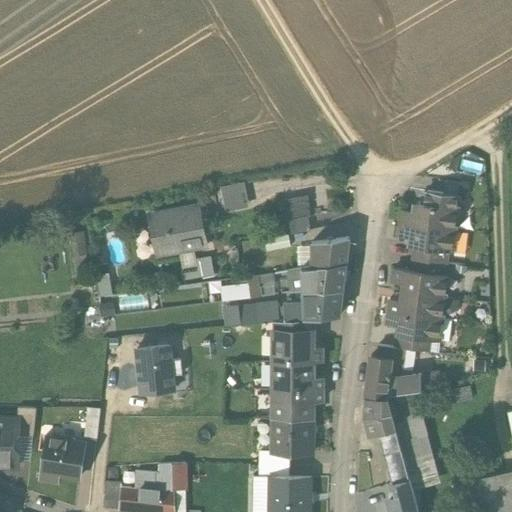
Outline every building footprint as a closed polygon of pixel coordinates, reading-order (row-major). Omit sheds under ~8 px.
[(244,183),(221,187),(226,213),(249,208),(244,183)] [(458,197),(426,193),(424,205),(456,209),(458,197)] [(424,205),(418,204),(416,203),(415,213),(403,211),(401,224),(455,231),(458,209),(456,209),(424,205)] [(195,209),(154,216),(161,253),(202,245),(195,209)] [(307,218),(289,221),(292,234),(310,231),(307,218)] [(455,231),(401,224),(399,237),(411,239),(410,248),(415,249),(447,253),(452,253),(455,231)] [(288,236),(265,240),(267,252),(290,247),(288,236)] [(350,239),(311,244),(312,254),(312,268),(346,264),(350,239)] [(291,260),(290,249),(273,252),(276,274),(302,270),(312,268),(312,254),(304,256),(304,258),(291,260)] [(447,253),(415,249),(413,260),(445,264),(447,253)] [(445,264),(413,260),(412,272),(443,276),(445,264)] [(312,268),(302,270),(287,272),(291,294),(302,292),(302,293),(343,291),(346,264),(312,268)] [(412,272),(394,269),(392,283),(404,285),(403,293),(445,298),(448,277),(443,276),(412,272)] [(273,275),(248,279),(248,284),(239,285),(241,300),(261,298),(260,288),(274,286),(273,275)] [(97,280),(100,298),(113,296),(110,278),(97,280)] [(343,291),(302,293),(304,306),(284,307),(284,309),(285,321),(297,320),(305,319),(314,319),(340,316),(343,291)] [(445,298),(403,293),(402,301),(390,299),(388,313),(442,320),(445,298)] [(113,302),(99,305),(101,319),(115,316),(113,302)] [(278,304),(253,306),(253,312),(240,314),(241,325),(273,322),(285,321),(284,309),(278,310),(278,304)] [(442,320),(388,313),(386,326),(399,327),(397,336),(398,337),(398,336),(430,340),(439,342),(442,320)] [(285,321),(273,322),(273,330),(314,331),(314,319),(285,321)] [(314,331),(273,330),(273,362),(313,362),(321,362),(321,349),(318,347),(313,346),(314,331)] [(430,340),(398,336),(398,337),(397,348),(404,349),(428,352),(430,340)] [(168,345),(137,348),(141,392),(174,389),(172,374),(182,373),(181,358),(170,360),(168,345)] [(397,348),(378,345),(377,357),(391,359),(389,378),(400,377),(404,349),(397,348)] [(377,357),(372,357),(366,397),(388,397),(387,395),(416,391),(421,390),(421,376),(400,377),(389,378),(391,359),(377,357)] [(313,362),(273,362),(273,390),(322,390),(322,377),(313,377),(313,362)] [(470,387),(448,390),(450,404),(473,401),(470,387)] [(322,390),(273,390),(273,418),(313,419),(313,402),(322,402),(322,390)] [(435,458),(416,391),(387,395),(388,397),(406,466),(435,458)] [(406,466),(388,397),(366,397),(365,420),(365,422),(366,421),(370,435),(380,432),(394,483),(410,480),(406,466)] [(36,407),(18,407),(17,419),(19,419),(18,436),(33,436),(36,407)] [(100,409),(88,408),(84,438),(96,440),(100,409)] [(17,419),(0,418),(0,466),(17,467),(18,436),(19,419),(17,419)] [(313,419),(273,418),(272,451),(272,452),(289,453),(312,453),(313,419)] [(85,442),(45,436),(39,472),(79,478),(85,442)] [(289,453),(272,452),(272,451),(260,451),(260,464),(289,465),(289,453)] [(185,463),(161,464),(161,473),(137,472),(136,489),(175,489),(186,489),(185,463)] [(289,465),(260,464),(259,476),(270,477),(273,477),(288,477),(289,465)] [(511,511),(511,472),(453,484),(459,511),(511,511)] [(273,477),(270,477),(268,511),(309,511),(311,477),(288,477),(273,477)] [(418,511),(410,480),(394,483),(392,483),(396,498),(389,500),(391,511),(418,511)] [(121,483),(107,482),(105,508),(119,509),(121,487),(121,483)] [(175,511),(175,489),(137,489),(136,489),(121,487),(119,509),(148,511),(175,511)]
